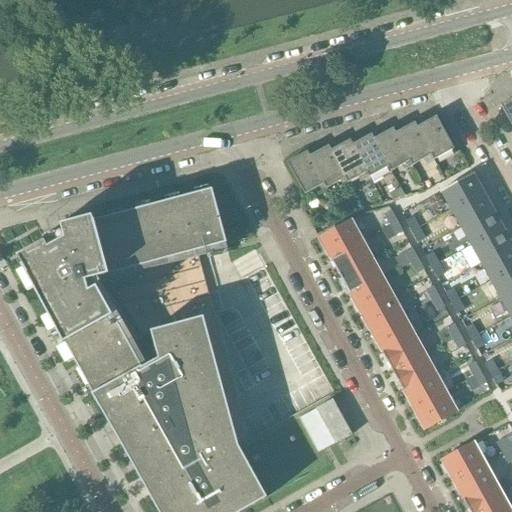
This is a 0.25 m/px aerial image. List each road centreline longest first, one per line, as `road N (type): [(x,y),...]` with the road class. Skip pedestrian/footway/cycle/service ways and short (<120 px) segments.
road 1 (tertiary): [(511,8),(0,149)]
road 2 (residential): [(223,132),(403,458)]
road 3 (tertiary): [(223,132),(511,56)]
road 4 (residential): [(111,511),(0,308)]
road 5 (tertiary): [(0,193),(223,132)]
